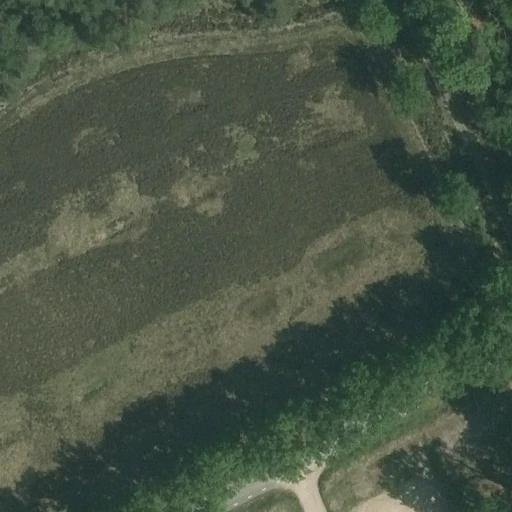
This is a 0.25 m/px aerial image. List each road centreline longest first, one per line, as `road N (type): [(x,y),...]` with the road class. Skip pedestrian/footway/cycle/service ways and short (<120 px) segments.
road 1 (tertiary): [(206,511),(511,349)]
road 2 (track): [(397,0),(511,238)]
